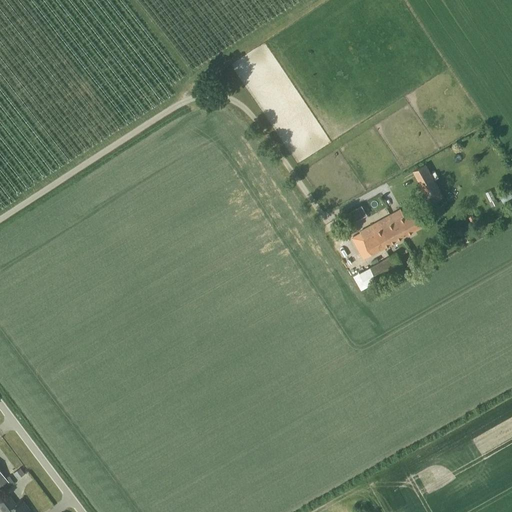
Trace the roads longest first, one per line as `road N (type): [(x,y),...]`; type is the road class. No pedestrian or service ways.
road 1 (unclassified): [(0,222),(205,94),(227,94),(273,131),(340,231)]
road 2 (unclassified): [(82,511),(0,404)]
